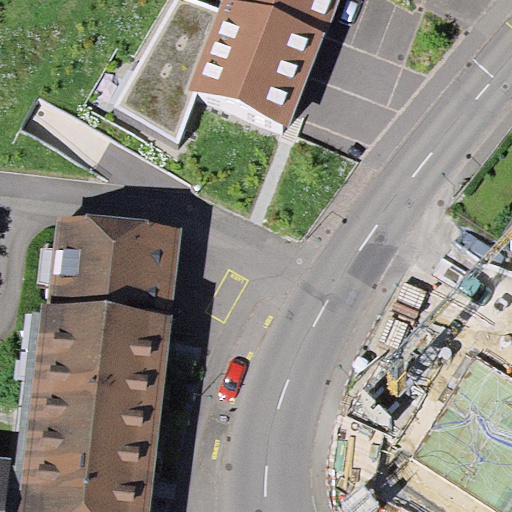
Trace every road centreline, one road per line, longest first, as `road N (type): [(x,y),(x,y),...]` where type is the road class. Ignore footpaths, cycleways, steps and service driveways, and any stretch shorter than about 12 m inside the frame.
road 1 (residential): [(337,283),(221,235),(0,195)]
road 2 (tertiary): [(337,283),(511,59)]
road 3 (tertiary): [(267,511),(265,451),(285,377),(337,283)]
